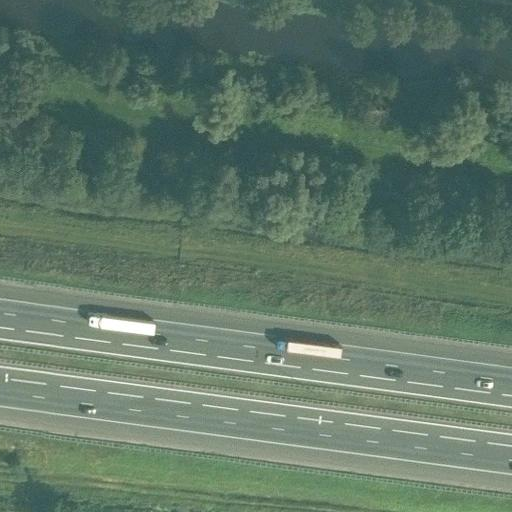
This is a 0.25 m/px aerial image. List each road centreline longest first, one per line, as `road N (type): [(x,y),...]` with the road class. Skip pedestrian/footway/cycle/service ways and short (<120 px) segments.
road 1 (track): [(0,89),(190,130),(511,171)]
road 2 (motorway): [(511,389),(0,321)]
road 3 (motorway): [(0,386),(511,453)]
